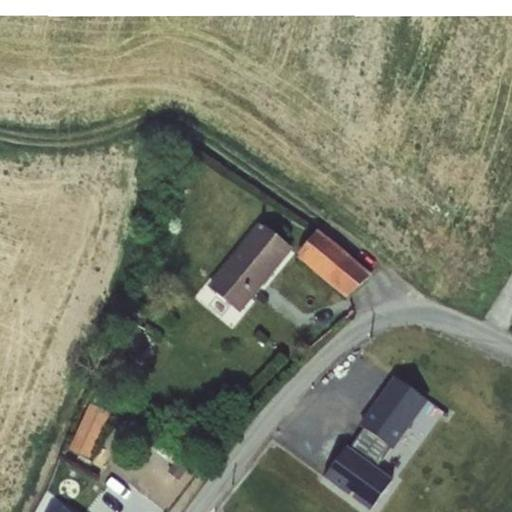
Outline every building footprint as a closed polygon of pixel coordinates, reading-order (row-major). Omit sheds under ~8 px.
[(257,221),(207,290),(241,315),(291,246),(257,221)] [(341,298),(367,273),(320,222),(293,248),(341,298)] [(122,364),(143,372),(160,332),(139,323),(122,364)] [(377,511),(380,511),(445,412),(391,378),(348,445),(342,441),(320,475),(377,511)] [(66,511),(52,503),(46,511),(66,511)]
